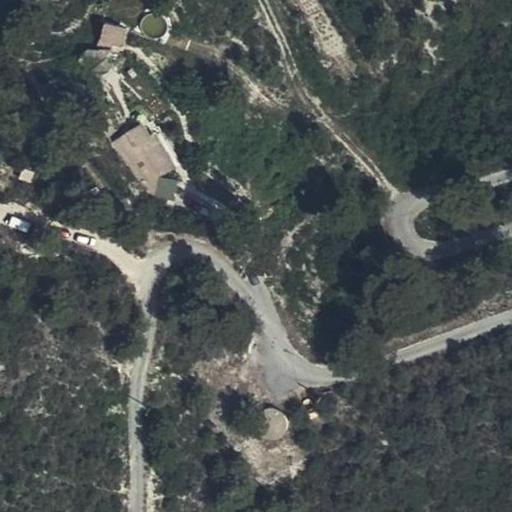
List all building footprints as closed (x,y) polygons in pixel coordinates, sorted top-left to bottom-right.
[(122,28),(101,23),(98,37),(118,42),(122,28)] [(76,57),(87,69),(109,49),(93,49),(90,45),(76,57)] [(109,49),(87,69),(96,81),(122,59),(113,47),(109,49)] [(123,130),(124,131),(134,146),(138,144),(155,173),(171,165),(154,135),(151,131),(146,133),(138,121),(128,127),(123,130)] [(134,146),(124,131),(108,142),(125,163),(146,190),(153,199),(155,184),(156,175),(155,173),(138,144),(134,146)] [(273,405),(269,406),(267,406),(263,408),(260,410),(258,412),(257,415),(255,417),(255,422),(255,425),(256,429),(258,431),(260,435),(263,437),(267,439),(269,439),(273,439),(277,438),(282,435),(284,433),(286,430),(288,426),(288,424),(288,421),(288,417),(286,414),(284,411),(281,408),(278,407),(277,406),(273,405)]
